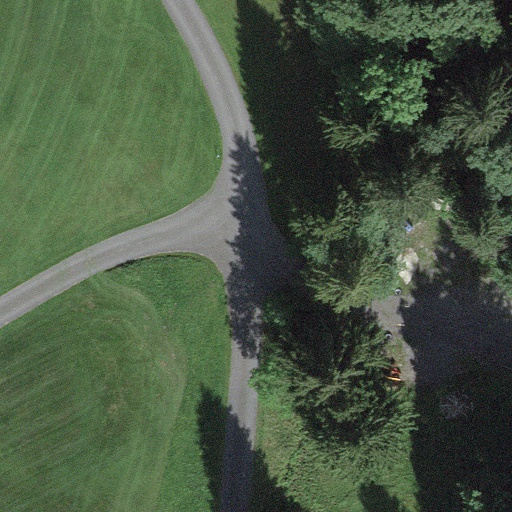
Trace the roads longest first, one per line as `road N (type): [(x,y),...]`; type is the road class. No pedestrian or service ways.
road 1 (track): [(246,222),(300,275),(352,306),(511,348)]
road 2 (track): [(246,222),(233,511)]
road 3 (track): [(0,313),(94,257),(246,222)]
road 4 (track): [(179,0),(232,110),(246,222)]
